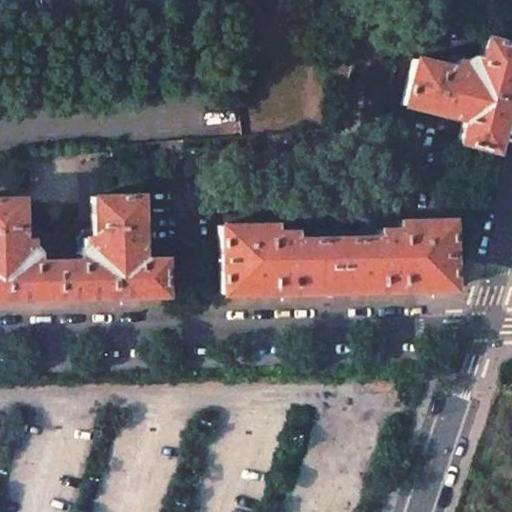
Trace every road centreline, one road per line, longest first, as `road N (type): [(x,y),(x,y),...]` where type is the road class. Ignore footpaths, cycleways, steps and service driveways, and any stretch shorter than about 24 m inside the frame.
road 1 (unclassified): [(0,335),(481,324)]
road 2 (unknown): [(217,511),(252,396),(289,395),(329,397),(343,413),(318,511)]
road 3 (unknown): [(126,511),(158,398),(252,396)]
road 4 (residential): [(481,324),(416,511)]
road 5 (residential): [(511,206),(481,324)]
